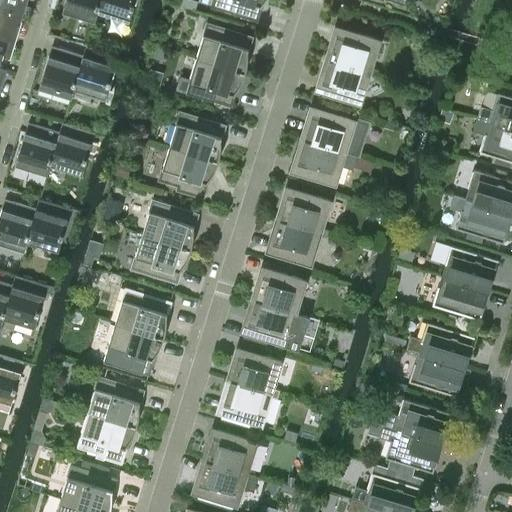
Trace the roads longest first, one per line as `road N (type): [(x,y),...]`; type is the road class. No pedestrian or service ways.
road 1 (residential): [(153,511),(314,0)]
road 2 (residential): [(0,146),(45,0)]
